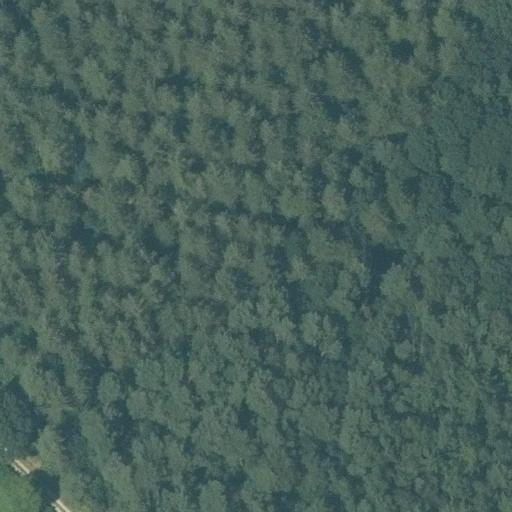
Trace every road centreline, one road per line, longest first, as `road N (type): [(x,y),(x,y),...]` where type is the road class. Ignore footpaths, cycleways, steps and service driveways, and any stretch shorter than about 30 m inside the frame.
road 1 (track): [(0,179),(397,267),(511,338)]
road 2 (track): [(397,267),(505,0)]
